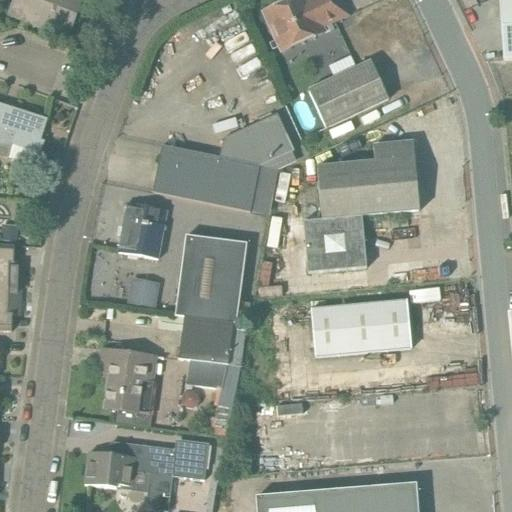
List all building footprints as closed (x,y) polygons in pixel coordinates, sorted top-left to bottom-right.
[(15,0),(10,15),(33,24),(35,19),(70,32),(82,0),(80,0),(15,0)] [(349,17),(340,0),(292,0),(263,14),(282,53),(324,33),(322,29),(349,17)] [(511,0),(499,0),(504,61),(511,60),(511,0)] [(326,128),(388,99),(371,62),(309,91),(326,128)] [(40,142),(46,122),(0,107),(0,156),(7,159),(11,144),(40,154),(44,143),(40,142)] [(294,152),(277,115),(221,141),(223,144),(220,158),(259,168),(294,152)] [(303,223),(308,275),(367,270),(362,218),(419,213),(413,144),(373,147),(374,164),(317,169),(322,222),(303,223)] [(259,168),(162,146),(153,194),(251,213),(259,168)] [(158,261),(166,215),(167,212),(127,205),(118,254),(158,261)] [(17,244),(19,228),(2,226),(0,242),(17,244)] [(184,320),(233,326),(236,326),(247,246),(185,238),(175,318),(184,320)] [(0,290),(21,291),(21,264),(14,264),(14,248),(0,247),(0,290)] [(159,286),(133,281),(128,304),(154,309),(159,286)] [(20,317),(21,291),(0,290),(0,332),(12,333),(12,317),(20,317)] [(315,360),(411,351),(407,303),(311,311),(315,360)] [(182,333),(184,320),(175,318),(160,316),(158,330),(182,333)] [(233,331),(233,326),(184,320),(182,333),(179,361),(190,363),(226,367),(221,391),(217,407),(232,410),(241,369),(242,369),(247,333),(233,331)] [(148,416),(156,358),(102,351),(99,378),(108,379),(104,410),(148,416)] [(186,388),(221,391),(226,367),(190,363),(186,388)] [(209,435),(225,439),(227,431),(211,427),(209,435)] [(150,475),(150,476),(146,511),(156,511),(168,511),(173,477),(204,481),(209,445),(176,441),(175,451),(161,450),(157,476),(150,475)] [(157,476),(161,450),(135,446),(133,459),(89,454),(85,487),(116,491),(117,487),(131,489),(133,474),(150,476),(150,475),(157,476)] [(418,511),(416,485),(256,498),(256,511),(418,511)]
